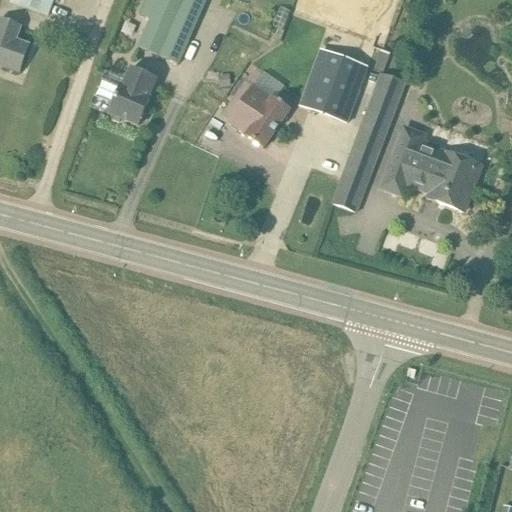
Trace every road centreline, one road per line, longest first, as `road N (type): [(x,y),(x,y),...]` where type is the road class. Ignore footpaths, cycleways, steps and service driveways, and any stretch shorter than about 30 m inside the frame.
road 1 (secondary): [(393,325),(0,216)]
road 2 (track): [(0,252),(167,511)]
road 3 (track): [(35,226),(109,0)]
road 4 (unclassified): [(323,511),(393,325)]
road 5 (secondary): [(511,357),(393,325)]
